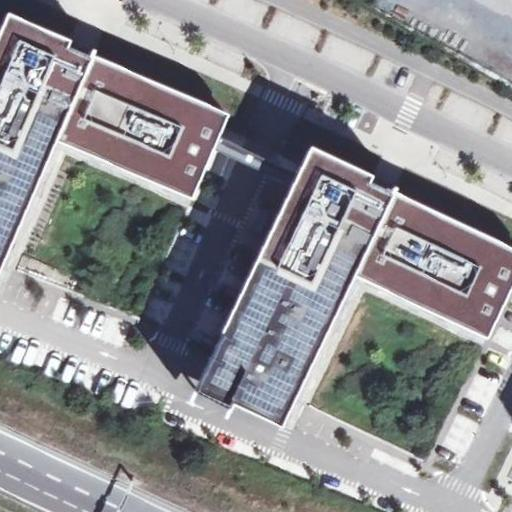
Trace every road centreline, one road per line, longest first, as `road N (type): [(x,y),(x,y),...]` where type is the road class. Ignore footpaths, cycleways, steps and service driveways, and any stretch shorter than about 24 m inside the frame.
road 1 (unclassified): [(511,163),(164,0)]
road 2 (trunk): [(147,511),(0,443)]
